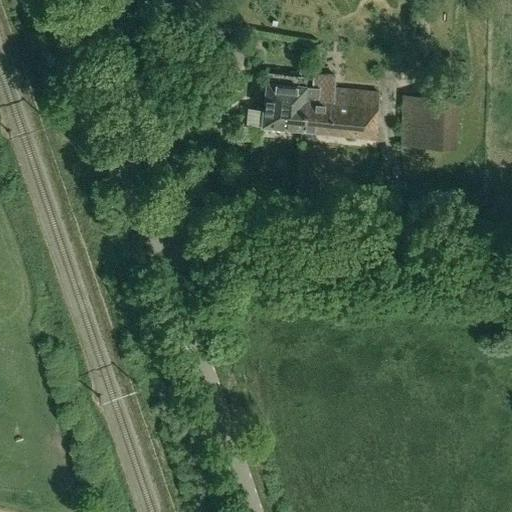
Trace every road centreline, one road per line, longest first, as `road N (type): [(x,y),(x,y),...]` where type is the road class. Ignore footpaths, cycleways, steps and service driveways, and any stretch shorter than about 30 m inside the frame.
road 1 (tertiary): [(258,511),(65,0)]
road 2 (track): [(511,263),(145,226)]
